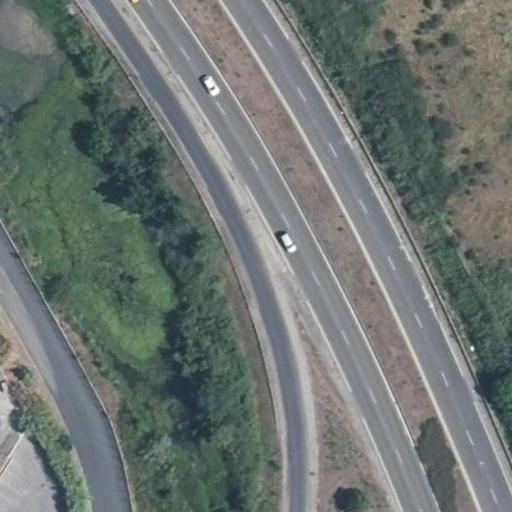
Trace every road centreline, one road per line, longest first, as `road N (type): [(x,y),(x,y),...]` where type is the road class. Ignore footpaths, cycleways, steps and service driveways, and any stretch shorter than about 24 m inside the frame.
road 1 (trunk): [(155,0),(338,315),(423,511)]
road 2 (trunk): [(503,511),(409,293),(321,118),(240,0)]
road 3 (tertiary): [(100,0),(218,181),(252,256),(293,386),(299,511)]
